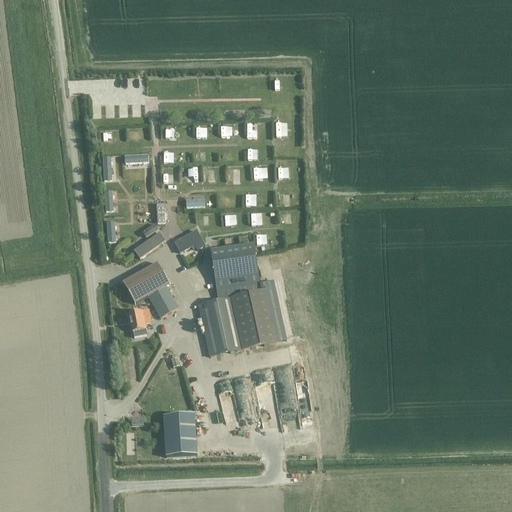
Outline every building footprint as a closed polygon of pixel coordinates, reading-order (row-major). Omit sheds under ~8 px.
[(164,206),(156,207),(157,225),(165,224),(164,206)] [(155,226),(143,234),(146,239),(158,231),(155,226)] [(195,233),(175,244),(180,254),(179,254),(180,254),(200,243),(195,233)] [(145,245),(135,252),(140,260),(166,242),(160,234),(145,244),(145,245)] [(199,306),(202,320),(210,358),(278,344),(266,292),(261,293),(255,254),(254,245),(210,252),(217,295),(238,292),(238,298),(199,306)] [(148,298),(160,320),(178,310),(166,288),(170,286),(158,265),(123,284),(135,305),(148,298)] [(132,333),(133,333),(134,339),(147,337),(145,331),(146,331),(145,325),(151,324),(148,310),(129,314),(132,333)] [(197,456),(194,416),(163,418),(166,458),(197,456)]
